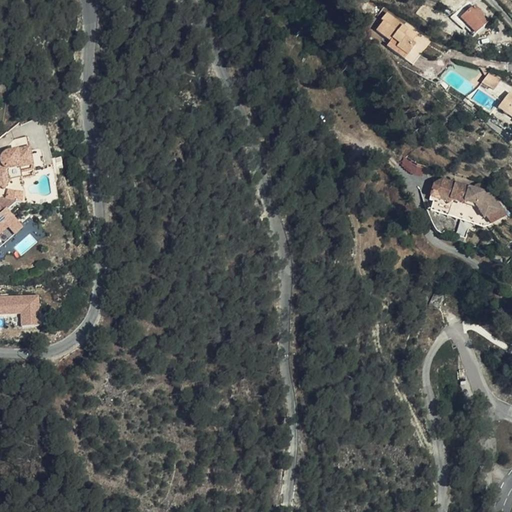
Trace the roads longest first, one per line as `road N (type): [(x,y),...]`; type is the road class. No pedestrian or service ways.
road 1 (unclassified): [(187,0),(245,125),(288,256),(295,459),(288,511)]
road 2 (unclassified): [(0,350),(54,349),(91,327),(105,304),(85,0)]
road 3 (unclassified): [(511,412),(483,384),(463,334),(450,329),(436,341),(428,392),(441,511)]
